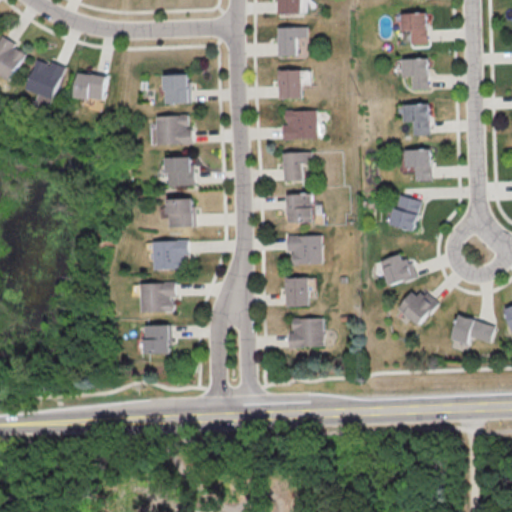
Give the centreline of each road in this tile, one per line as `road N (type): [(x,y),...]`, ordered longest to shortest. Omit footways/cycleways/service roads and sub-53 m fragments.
road 1 (tertiary): [(511,406),(0,423)]
road 2 (residential): [(247,257),(239,0)]
road 3 (residential): [(476,0),(482,215),(511,242)]
road 4 (residential): [(240,26),(104,28),(39,0)]
road 5 (residential): [(247,257),(222,329),(225,417)]
road 6 (residential): [(254,416),(247,257)]
